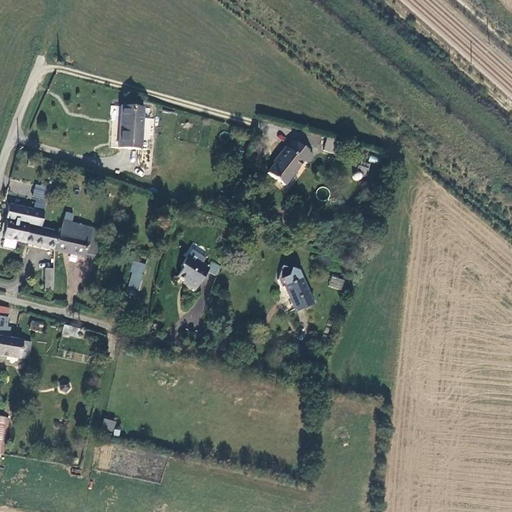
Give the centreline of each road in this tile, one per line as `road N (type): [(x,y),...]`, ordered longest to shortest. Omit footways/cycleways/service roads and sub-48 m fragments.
road 1 (track): [(289,0),(484,163)]
road 2 (track): [(260,123),(38,60)]
road 3 (track): [(511,141),(341,0)]
